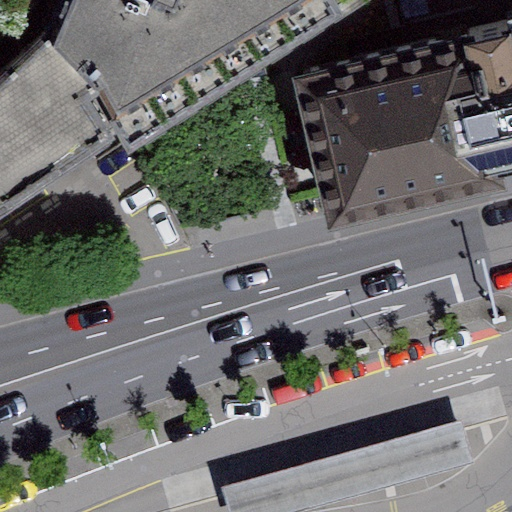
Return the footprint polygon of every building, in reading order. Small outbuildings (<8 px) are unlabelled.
[(0,0),(0,35),(20,0),(0,0)] [(59,0),(50,23),(99,71),(126,117),(133,131),(336,0),(59,0)] [(511,22),(304,69),(334,203),(511,163),(511,22)] [(0,200),(126,117),(99,71),(50,23),(0,68),(0,200)] [(463,425),(221,490),(226,511),(309,511),(474,468),(463,425)]
